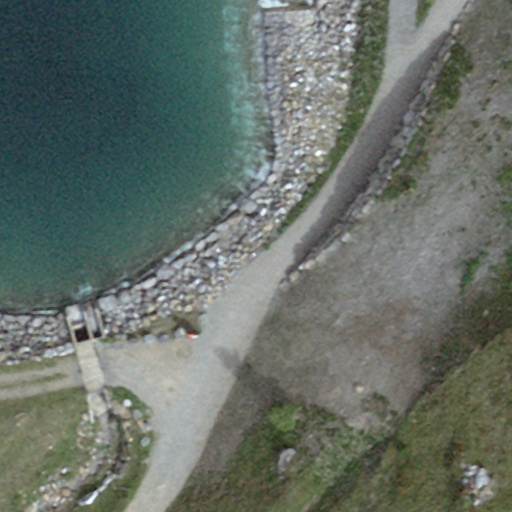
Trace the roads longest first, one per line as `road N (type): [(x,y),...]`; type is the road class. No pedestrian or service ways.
road 1 (track): [(340,246),(158,511)]
road 2 (track): [(281,335),(54,388),(0,384)]
road 3 (track): [(484,0),(463,62),(340,246)]
road 4 (track): [(388,0),(376,103),(340,246)]
